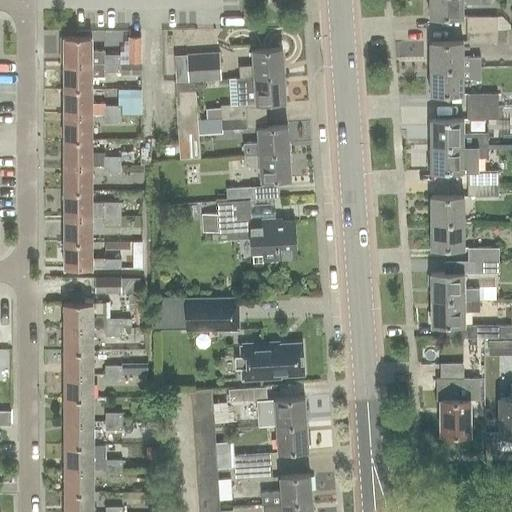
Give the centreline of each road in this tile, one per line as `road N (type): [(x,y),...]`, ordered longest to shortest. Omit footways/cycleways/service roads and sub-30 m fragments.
road 1 (tertiary): [(375,511),(340,0)]
road 2 (residential): [(28,278),(28,3)]
road 3 (residential): [(34,511),(28,278)]
road 4 (residential): [(28,3),(176,0)]
